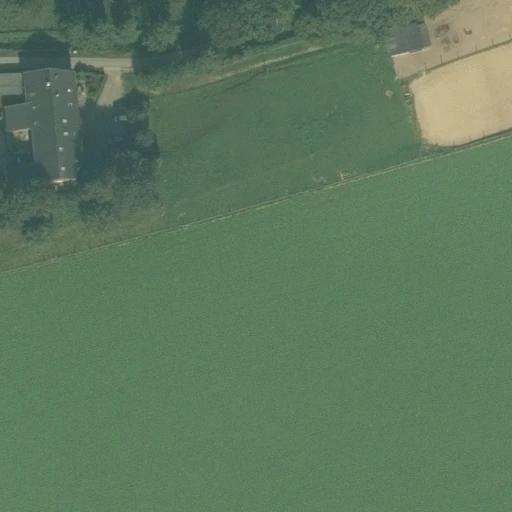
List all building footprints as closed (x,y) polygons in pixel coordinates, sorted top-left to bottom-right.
[(416,24),(400,28),(407,54),(423,49),(417,26),(416,24)] [(417,26),(423,49),(430,47),(424,24),(417,26)] [(389,58),(407,54),(400,28),(382,33),(389,58)] [(29,96),(30,104),(73,99),(71,73),(27,74),(29,96)] [(0,92),(22,91),(22,96),(29,96),(27,74),(0,74),(0,92)] [(80,160),(73,99),(30,104),(30,105),(32,129),(36,164),(36,165),(80,160)] [(7,107),(10,131),(32,129),(30,105),(7,107)] [(36,165),(38,185),(82,180),(80,160),(36,165)] [(36,165),(36,164),(13,166),(15,187),(38,185),(36,165)]
